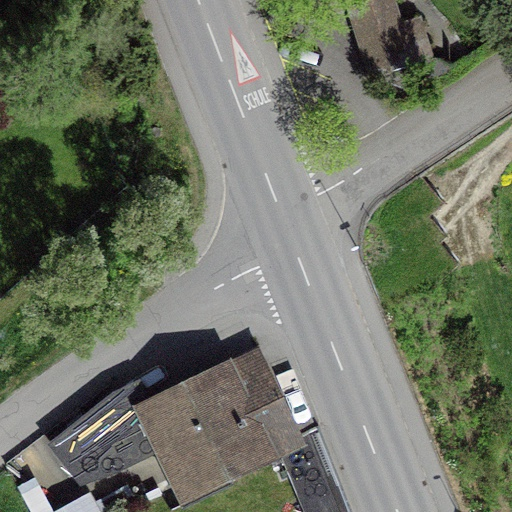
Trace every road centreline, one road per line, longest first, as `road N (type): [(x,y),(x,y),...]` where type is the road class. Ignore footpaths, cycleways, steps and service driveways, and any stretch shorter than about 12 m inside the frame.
road 1 (residential): [(298,253),(70,385),(0,437)]
road 2 (residential): [(511,72),(298,253)]
road 3 (tertiary): [(401,511),(298,253)]
road 4 (tertiary): [(298,253),(201,0)]
